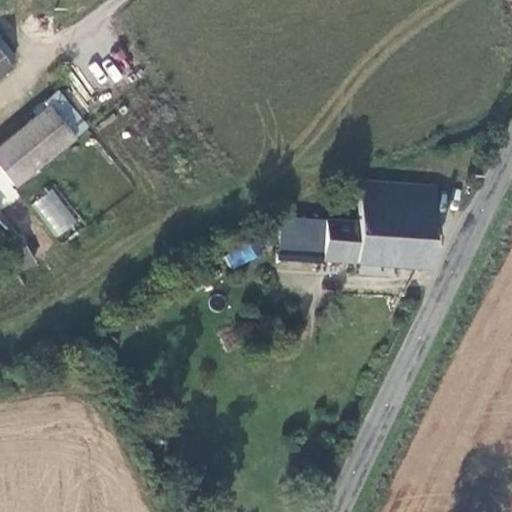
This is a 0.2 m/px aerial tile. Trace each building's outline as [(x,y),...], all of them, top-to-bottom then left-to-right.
[(0,74),(7,68),(4,64),(15,58),(0,38),(0,74)] [(62,126),(75,114),(56,93),(44,104),(47,108),(62,126)] [(0,170),(15,187),(73,139),(62,126),(47,108),(0,145),(0,170)] [(73,139),(85,128),(75,114),(62,126),(73,139)] [(15,187),(0,170),(0,193),(3,197),(15,187)] [(320,257),(428,265),(433,184),(358,181),(355,220),(338,220),(323,220),(320,257)] [(276,254),(320,257),(323,220),(338,220),(338,205),(315,202),(293,206),(292,218),(278,217),(276,254)] [(20,238),(2,248),(15,271),(33,261),(20,238)] [(253,240),(223,256),(229,268),(258,255),(253,240)]
